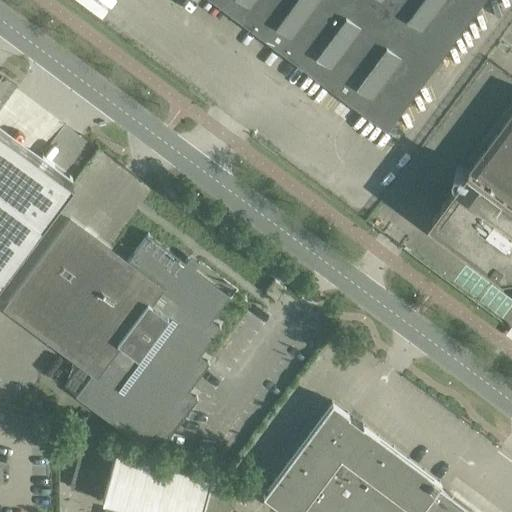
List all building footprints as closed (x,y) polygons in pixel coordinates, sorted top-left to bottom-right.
[(239,0),(216,0),(221,3),(232,11),(239,0)] [(357,0),(239,0),(232,11),(237,15),(259,32),(266,37),(273,42),(307,67),(357,0)] [(479,0),(357,0),(307,67),(340,92),(349,99),(360,107),(385,126),(396,111),(479,0)] [(511,111),(435,215),(506,268),(507,268),(507,269),(508,269),(508,268),(509,268),(509,267),(511,266),(511,111)] [(0,122),(0,187),(11,196),(42,154),(0,122)] [(94,162),(100,155),(96,153),(91,160),(94,162)] [(0,272),(72,176),(57,165),(42,154),(11,196),(0,187),(0,272)] [(92,371),(94,368),(7,304),(70,220),(90,234),(127,262),(129,259),(69,214),(2,304),(92,371)] [(199,354),(220,326),(219,325),(218,327),(209,321),(211,319),(229,294),(228,293),(227,295),(193,269),(194,268),(196,264),(195,263),(192,261),(189,259),(188,258),(185,261),(184,263),(148,236),(149,234),(148,233),(129,259),(127,262),(90,234),(70,220),(7,304),(94,368),(92,371),(81,386),(75,394),(145,447),(153,436),(155,434),(164,440),(162,442),(163,443),(165,441),(197,397),(196,396),(195,398),(186,392),(188,390),(209,362),(208,361),(206,363),(198,356),(199,354)] [(149,234),(148,236),(184,263),(185,261),(149,234)] [(227,295),(228,293),(194,268),(193,269),(227,295)] [(277,298),(286,286),(275,278),(266,290),(277,298)] [(211,319),(209,321),(218,327),(219,325),(211,319)] [(199,354),(198,356),(206,363),(208,361),(199,354)] [(52,377),(75,394),(81,386),(58,369),(52,377)] [(188,390),(186,392),(195,398),(196,396),(188,390)] [(440,486),(438,484),(441,481),(363,423),(362,424),(355,419),(348,414),(348,413),(332,400),(262,493),(282,508),(287,511),(475,511),(471,509),(461,501),(450,493),(444,489),(440,486)] [(164,440),(155,434),(153,436),(162,442),(164,440)] [(199,509),(209,473),(116,448),(115,448),(115,450),(113,450),(110,449),(111,447),(82,439),(70,487),(98,495),(99,492),(102,493),(103,493),(103,494),(103,496),(163,511),(228,511),(232,500),(208,493),(203,510),(201,510),(199,509)] [(226,481),(215,478),(212,488),(223,491),(226,481)] [(481,511),(453,490),(450,493),(461,501),(471,509),(475,511),(481,511)]
